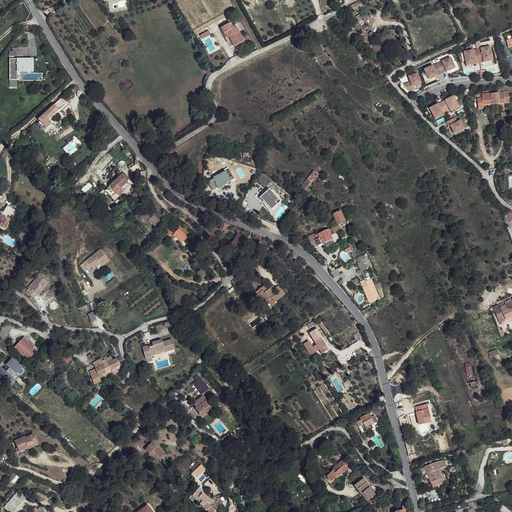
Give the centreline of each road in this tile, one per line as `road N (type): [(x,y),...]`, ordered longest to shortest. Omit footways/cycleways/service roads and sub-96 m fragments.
road 1 (tertiary): [(279,239),(314,264),(371,339),(409,484)]
road 2 (unclassified): [(148,161),(213,121),(209,77),(354,0)]
road 3 (residential): [(0,464),(84,488),(138,432),(134,408),(118,393),(128,363),(122,336)]
road 4 (residential): [(409,484),(383,480),(336,429),(231,481),(228,511)]
road 5 (tertiary): [(29,0),(90,98),(148,161)]
road 6 (residential): [(279,239),(210,298),(122,336)]
road 7 (residential): [(511,208),(389,78)]
road 8 (tertiary): [(148,161),(183,195),(279,239)]
